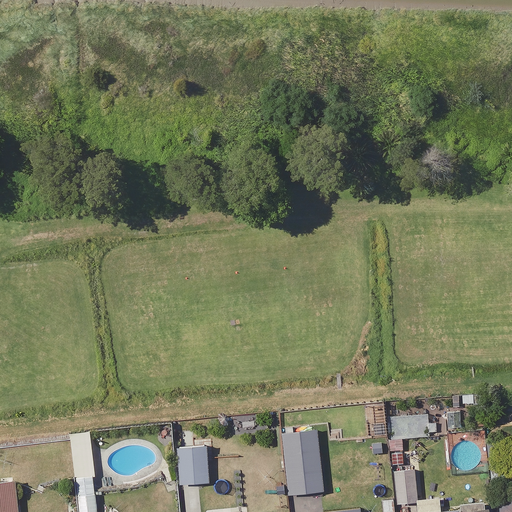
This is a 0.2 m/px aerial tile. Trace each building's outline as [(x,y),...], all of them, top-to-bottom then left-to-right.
[(385,404),(364,405),(366,440),(387,439),(385,404)] [(95,434),(72,435),(76,500),(99,499),(95,434)] [(287,446),(289,471),(305,470),(303,444),(287,446)] [(212,485),(209,448),(181,451),(185,487),(212,485)] [(419,504),(420,504),(416,451),(393,453),(398,506),(419,504)] [(305,470),(289,471),(292,503),(318,501),(315,469),(305,470)] [(0,511),(20,511),(17,487),(0,488),(0,511)] [(499,511),(511,511),(511,497),(510,498),(498,499),(499,511)] [(420,504),(419,504),(419,511),(487,511),(487,505),(444,509),(443,502),(420,504)]
